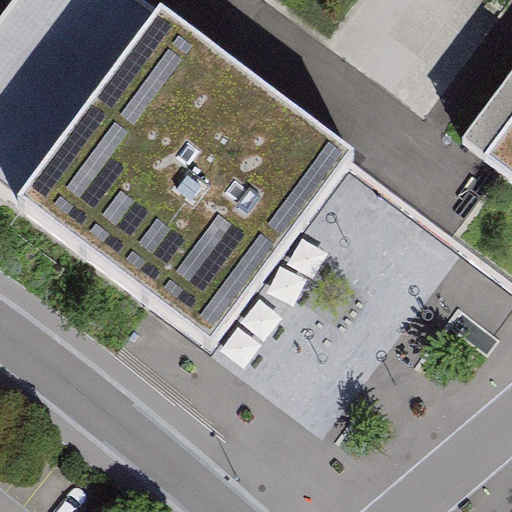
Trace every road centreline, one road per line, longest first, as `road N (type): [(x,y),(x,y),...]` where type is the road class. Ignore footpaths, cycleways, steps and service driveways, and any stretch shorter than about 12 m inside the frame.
road 1 (tertiary): [(0,328),(224,511)]
road 2 (residential): [(511,425),(406,511)]
